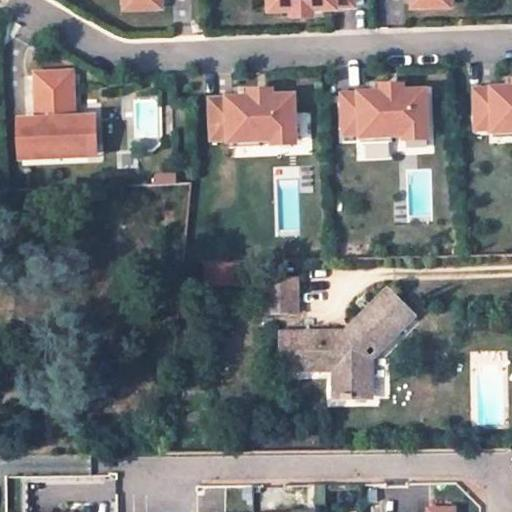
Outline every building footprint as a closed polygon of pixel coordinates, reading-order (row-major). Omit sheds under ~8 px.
[(73,79),(36,80),(37,114),(38,139),(26,139),(27,159),(87,157),(86,119),(74,119),(73,79)] [(511,90),(478,91),(479,131),(497,131),(497,140),(511,139),(511,90)] [(380,93),(340,94),(341,134),(359,134),(359,143),(390,141),(390,132),(403,132),(427,131),(425,91),(402,92),(380,93)] [(252,99),(212,101),(214,141),(231,140),(232,149),(263,148),(262,139),(275,139),(299,138),(297,98),(274,99),(252,99)] [(38,139),(37,114),(19,115),(20,160),(27,159),(26,139),(38,139)] [(96,118),(86,119),(87,157),(98,157),(96,118)] [(403,132),(403,141),(427,140),(427,131),(403,132)] [(275,139),(275,148),(299,147),(299,138),(275,139)] [(238,260),(203,261),(204,284),(239,283),(238,260)] [(299,278),(260,280),(262,319),(301,317),(299,278)] [(364,396),(364,354),(372,345),(381,353),(414,316),(386,290),(346,334),(313,335),(314,373),(333,373),(333,400),(352,399),(352,396),(364,396)] [(284,374),(314,373),(313,335),(283,336),(284,374)] [(373,361),(364,354),(364,396),(372,396),(373,361)]
